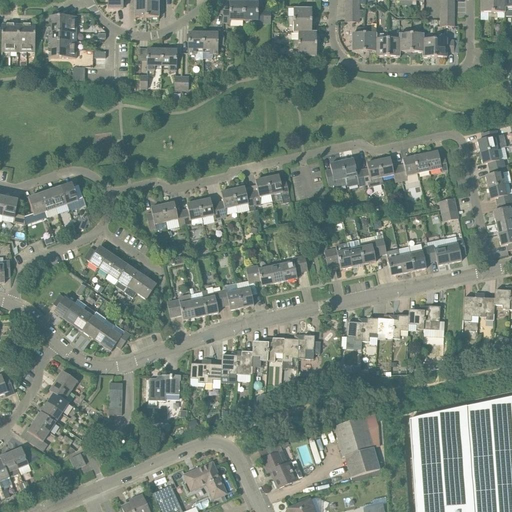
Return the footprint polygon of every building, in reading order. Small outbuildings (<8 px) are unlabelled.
[(122,10),(122,0),(107,0),(108,10),(122,10)] [(147,18),(147,0),(135,0),(135,18),(147,18)] [(147,0),(147,18),(159,18),(159,0),(147,0)] [(412,6),(411,0),(399,0),(399,1),(406,1),(407,9),(412,9),(412,6)] [(492,18),(492,0),(480,0),(480,14),(488,14),(488,18),(492,18)] [(504,13),(504,9),(504,0),(492,0),(492,18),(497,18),(497,13),(504,13)] [(243,22),(244,3),(230,3),(230,11),(223,11),(223,25),(230,25),(230,22),(243,22)] [(263,25),(263,11),(258,11),(258,3),(244,3),(243,22),(256,22),(256,25),(263,25)] [(288,22),(311,22),(311,10),(293,10),(293,17),(288,17),(288,22)] [(49,25),(77,26),(77,18),(49,17),(49,25)] [(311,34),(311,33),(311,22),(288,22),(288,26),(293,26),(293,34),(298,34),(311,34)] [(77,34),(77,26),(49,25),(49,34),(77,34)] [(10,53),(10,26),(1,26),(1,53),(10,53)] [(18,53),(18,26),(10,26),(10,53),(18,53)] [(26,53),(26,26),(18,26),(18,53),(26,53)] [(26,26),(26,53),(35,53),(35,26),(26,26)] [(364,53),(364,29),(357,29),(357,35),(352,35),(352,53),(364,53)] [(376,40),(376,35),(371,35),(371,29),(364,29),(364,53),(375,53),(375,40),(376,40)] [(411,54),(411,30),(407,30),(407,35),(399,35),(398,40),(399,40),(399,54),(411,54)] [(423,40),(423,35),(416,35),(416,30),(411,30),(411,54),(422,53),(422,54),(423,54),(423,40)] [(203,34),(202,60),(211,60),(213,59),(213,56),(217,56),(217,46),(223,46),(224,32),(217,31),(217,34),(203,34)] [(293,46),(316,46),(316,33),(311,33),(311,34),(298,34),(291,34),(291,41),(293,41),(293,46)] [(77,42),(77,34),(49,34),(49,42),(77,42)] [(202,60),(203,34),(188,34),(188,56),(196,56),(195,60),(202,60)] [(387,58),(387,35),(376,35),(376,40),(375,40),(375,53),(375,58),(387,58)] [(398,40),(399,35),(387,35),(387,58),(399,58),(399,54),(399,40),(398,40)] [(435,58),(435,40),(423,40),(423,54),(422,54),(422,58),(435,58)] [(435,40),(435,58),(447,59),(447,54),(454,54),(454,42),(447,42),(447,40),(435,40)] [(77,50),(77,42),(49,42),(49,50),(77,50)] [(316,58),(316,46),(293,46),(293,50),(298,50),(298,58),(316,58)] [(76,59),(77,50),(49,50),(49,59),(76,59)] [(161,70),(162,51),(147,51),(147,72),(155,72),(155,70),(161,70)] [(162,51),(161,70),(168,71),(168,73),(176,73),(176,51),(162,51)] [(504,136),(498,137),(497,132),(481,135),(483,141),(477,142),(480,154),(497,150),(507,148),(504,136)] [(489,170),(505,167),(503,161),(500,162),(497,150),(480,154),(482,166),(488,164),(489,170)] [(426,155),(429,172),(441,170),(442,173),(448,172),(445,156),(439,157),(438,153),(426,155)] [(418,175),(429,172),(426,155),(414,158),(418,175)] [(406,177),(418,175),(414,158),(401,160),(403,166),(398,167),(401,182),(407,181),(406,177)] [(365,186),(361,170),(356,171),(353,160),(342,163),(345,180),(347,186),(347,188),(359,185),(359,187),(365,186)] [(401,182),(398,167),(392,168),(390,160),(378,162),(382,178),(393,176),(395,184),(401,182)] [(383,186),(382,178),(378,162),(366,165),(367,169),(361,170),(365,186),(368,186),(369,189),(383,186)] [(336,189),(347,186),(345,180),(342,163),(329,165),(330,171),(325,172),(328,187),(335,185),(336,189)] [(488,189),(505,185),(502,173),(506,173),(505,167),(489,170),(490,176),(485,177),(488,189)] [(267,179),(270,196),(280,194),(283,205),(291,203),(285,177),(279,178),(279,176),(267,179)] [(259,199),(270,196),(267,179),(254,182),(256,191),(251,192),(255,208),(260,207),(259,199)] [(83,200),(77,202),(72,186),(72,185),(61,189),(67,206),(69,211),(76,211),(78,211),(85,206),(83,200)] [(497,206),(511,202),(511,199),(511,196),(507,197),(505,185),(488,189),(490,201),(496,200),(497,206)] [(255,208),(251,192),(246,193),(245,188),(232,191),(236,208),(248,205),(249,213),(256,212),(255,208)] [(56,210),(67,206),(61,189),(50,192),(56,210)] [(224,210),(236,208),(232,191),(220,194),(222,202),(217,203),(220,219),(226,218),(224,210)] [(45,214),(56,210),(50,192),(39,196),(45,214)] [(34,217),(45,214),(39,196),(28,200),(34,217)] [(14,220),(15,215),(18,202),(6,199),(3,218),(14,220)] [(220,219),(217,203),(211,205),(210,200),(198,203),(202,219),(214,217),(214,221),(220,219)] [(440,209),(456,206),(454,200),(439,203),(440,209)] [(340,202),(333,203),(334,211),(342,209),(340,202)] [(496,224),(511,220),(511,217),(510,209),(511,208),(511,202),(497,206),(498,211),(493,212),(496,224)] [(203,223),(202,219),(198,203),(186,205),(187,210),(182,211),(185,227),(191,226),(203,223)] [(185,227),(182,211),(176,212),(174,204),(162,207),(166,223),(178,221),(179,228),(185,227)] [(441,215),(457,212),(456,206),(440,209),(441,215)] [(154,226),(166,223),(162,207),(150,209),(151,214),(146,215),(149,231),(155,229),(154,226)] [(457,212),(441,215),(443,223),(458,220),(457,212)] [(15,215),(14,220),(13,224),(25,226),(24,217),(15,215)] [(81,220),(78,228),(84,230),(86,224),(90,223),(87,215),(80,218),(81,220)] [(498,236),(511,232),(511,220),(496,224),(498,236)] [(511,232),(498,236),(501,247),(505,246),(507,252),(511,250),(511,232)] [(51,236),(43,239),(46,246),(54,243),(51,236)] [(397,251),(386,253),(383,239),(377,240),(380,256),(386,255),(391,277),(402,274),(399,257),(397,251)] [(374,257),(380,256),(377,240),(359,244),(360,249),(363,265),(376,263),(374,257)] [(445,248),(449,264),(461,262),(460,257),(466,255),(463,240),(457,241),(458,245),(445,248)] [(360,249),(359,244),(359,242),(347,244),(352,268),(363,265),(360,249)] [(336,249),(330,250),(333,266),(339,265),(340,270),(352,268),(347,244),(335,247),(336,249)] [(431,263),(427,247),(421,248),(421,246),(409,248),(410,255),(414,272),(426,269),(425,264),(431,263)] [(449,264),(445,248),(434,250),(433,246),(427,247),(431,263),(436,262),(437,266),(449,264)] [(84,259),(89,262),(99,268),(109,254),(99,247),(96,252),(91,249),(84,259)] [(327,267),(333,266),(329,250),(323,252),(327,267)] [(108,275),(118,260),(109,254),(99,268),(108,275)] [(402,274),(414,272),(410,255),(399,257),(402,274)] [(298,258),(301,273),(308,272),(304,256),(298,258)] [(174,257),(168,258),(169,265),(176,264),(174,257)] [(0,258),(0,284),(4,284),(4,278),(10,278),(9,262),(3,263),(3,259),(0,258)] [(296,274),(301,273),(298,258),(292,259),(293,263),(281,265),(285,282),(297,280),(296,274)] [(117,281),(127,267),(118,260),(108,275),(117,281)] [(273,285),(285,282),(281,265),(269,268),(273,285)] [(273,285),(269,268),(259,270),(258,266),(251,268),(254,283),(260,282),(261,287),(273,285)] [(127,288),(137,273),(127,267),(117,281),(127,288)] [(254,283),(251,268),(245,269),(248,285),(254,283)] [(133,299),(136,294),(146,279),(137,273),(127,288),(128,288),(124,293),(133,299)] [(146,279),(136,294),(146,301),(156,286),(146,279)] [(98,292),(101,287),(103,284),(99,281),(94,289),(98,292)] [(79,297),(82,293),(86,288),(82,285),(76,294),(79,297)] [(509,311),(510,288),(506,288),(506,293),(495,292),(494,300),(494,306),(502,307),(502,310),(509,311)] [(242,309),(238,292),(226,295),(225,290),(219,292),(223,308),(228,307),(229,312),(242,309)] [(242,309),(253,307),(249,290),(238,292),(242,309)] [(217,309),(223,308),(219,292),(214,293),(214,294),(207,295),(207,292),(201,293),(206,317),(218,314),(217,309)] [(195,319),(206,317),(201,293),(190,296),(195,319)] [(478,318),(479,295),(475,295),(475,299),(464,298),(462,322),(471,322),(471,317),(478,318)] [(494,306),(494,300),(483,299),(484,295),(479,295),(478,318),(485,318),(485,321),(493,322),(494,306)] [(64,320),(73,305),(59,296),(52,305),(57,309),(54,313),(64,320)] [(178,300),(172,302),(176,318),(182,316),(183,322),(195,319),(190,296),(180,298),(178,300)] [(176,318),(172,302),(167,303),(170,319),(176,318)] [(73,326),(83,312),(73,305),(64,320),(73,326)] [(109,314),(114,307),(110,305),(106,312),(109,314)] [(423,331),(424,307),(419,307),(419,312),(409,312),(408,317),(408,318),(408,326),(416,326),(416,330),(423,331)] [(424,307),(423,331),(430,331),(439,331),(439,323),(440,308),(424,307)] [(82,333),(92,318),(83,312),(73,326),(82,333)] [(392,340),(393,316),(389,316),(389,321),(378,320),(377,335),(377,341),(385,341),(385,339),(392,340)] [(408,318),(408,317),(393,316),(392,340),(399,340),(400,332),(408,332),(408,326),(408,318)] [(92,339),(101,325),(92,318),(82,333),(92,339)] [(361,343),(363,320),(358,319),(358,324),(347,323),(346,344),(354,345),(354,342),(361,343)] [(377,335),(378,320),(363,320),(361,343),(370,343),(371,340),(377,341),(377,335)] [(101,346),(111,331),(101,325),(92,339),(101,346)] [(120,350),(126,342),(130,336),(124,332),(120,338),(111,331),(101,346),(111,353),(115,347),(120,350)] [(298,359),(299,336),(294,336),(294,341),(284,340),(283,355),(282,363),(292,363),(292,359),(298,359)] [(320,355),(320,343),(314,343),(314,337),(299,336),(298,359),(313,360),(314,355),(320,355)] [(267,362),(268,339),(264,339),(263,344),(253,343),(252,353),(252,354),(252,358),(260,358),(260,362),(267,362)] [(283,355),(284,340),(268,339),(267,362),(274,363),(275,354),(283,355)] [(236,375),(237,352),(233,352),(232,357),(221,356),(221,367),(221,372),(221,371),(229,372),(229,375),(236,375)] [(252,354),(252,353),(237,352),(236,375),(251,376),(252,358),(252,354)] [(205,384),(206,361),(201,361),(201,366),(191,365),(190,379),(198,380),(198,384),(205,384)] [(221,367),(211,366),(211,362),(206,361),(205,384),(212,384),(212,381),(220,381),(221,372),(221,367)] [(56,382),(71,392),(77,383),(62,372),(56,382)] [(0,376),(0,396),(4,395),(5,397),(14,394),(7,376),(2,378),(1,376),(0,376)] [(179,396),(179,378),(166,377),(159,376),(156,380),(149,380),(148,402),(148,406),(156,406),(156,402),(165,402),(165,400),(179,401),(179,396)] [(310,377),(302,379),(304,386),(311,384),(310,377)] [(64,402),(65,402),(71,392),(56,382),(49,392),(53,395),(53,394),(64,402)] [(69,404),(65,402),(64,402),(53,394),(53,395),(49,392),(53,395),(47,404),(62,414),(69,404)] [(257,407),(265,402),(265,396),(263,396),(257,399),(257,407)] [(511,511),(511,398),(409,420),(415,511),(511,511)] [(56,424),(62,414),(47,404),(41,413),(56,424)] [(50,433),(56,424),(41,413),(34,423),(50,433)] [(380,471),(373,450),(379,448),(378,428),(375,415),(364,419),(333,428),(342,458),(344,458),(350,479),(380,471)] [(195,421),(188,424),(191,432),(198,429),(195,421)] [(43,443),(50,433),(34,423),(30,429),(27,427),(25,431),(34,437),(43,443)] [(48,446),(43,443),(34,437),(29,443),(43,453),(48,446)] [(10,454),(18,471),(28,466),(21,449),(10,454)] [(284,466),(278,453),(262,461),(268,474),(270,473),(278,490),(295,483),(295,482),(302,478),(295,462),(288,466),(288,465),(284,466)] [(8,475),(18,471),(10,454),(0,457),(0,459),(1,463),(2,462),(7,475),(9,479),(8,475)] [(72,465),(83,460),(80,455),(70,460),(72,465)] [(83,460),(72,465),(75,471),(79,469),(86,466),(83,460)] [(0,483),(9,479),(7,475),(2,462),(1,463),(0,463),(0,483)] [(225,495),(212,465),(185,477),(191,492),(207,485),(213,500),(225,495)] [(154,498),(159,511),(181,511),(172,490),(154,498)] [(5,500),(10,498),(7,491),(2,493),(5,500)] [(148,511),(142,496),(134,499),(135,502),(121,508),(123,511),(148,511)] [(315,511),(313,511),(309,501),(287,510),(288,511),(316,511),(317,511),(315,511)]
